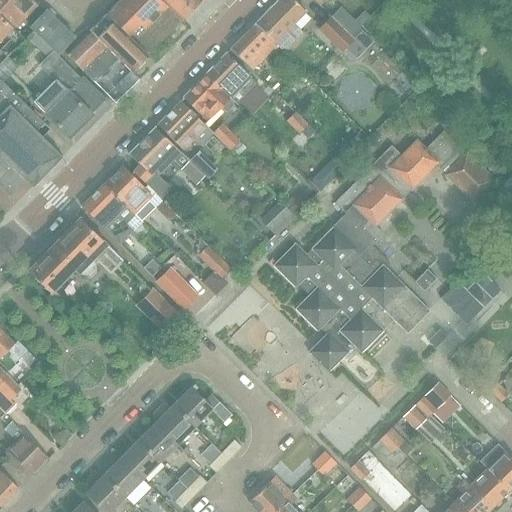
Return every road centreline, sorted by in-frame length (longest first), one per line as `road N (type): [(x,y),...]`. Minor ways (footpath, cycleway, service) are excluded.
road 1 (tertiary): [(0,246),(248,0)]
road 2 (residential): [(233,511),(227,488),(266,444),(269,429),(214,367),(194,353),(172,359)]
road 3 (residential): [(19,511),(172,359)]
